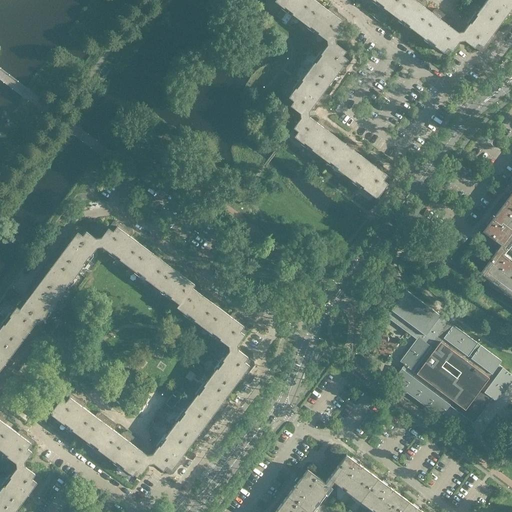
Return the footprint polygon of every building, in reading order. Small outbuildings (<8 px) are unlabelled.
[(316,1),(316,0),(275,0),(275,1),(284,8),(285,7),(293,13),(292,14),(301,21),(316,1)] [(401,0),(373,0),(375,1),(375,0),(376,0),(380,3),(384,6),(383,7),(391,13),(401,0)] [(432,13),(424,7),(426,4),(422,1),(422,0),(401,0),(391,13),(400,20),(401,19),(410,25),(409,26),(417,32),(432,13)] [(511,0),(486,0),(483,6),(502,20),(508,13),(511,15),(511,13),(511,0)] [(340,75),(352,59),(352,56),(336,44),(335,39),(347,23),(347,19),(330,7),(328,10),(316,1),(301,21),(309,27),(310,26),(319,32),(318,33),(327,40),(328,45),(321,54),(322,55),(316,63),(315,62),(308,71),(328,85),(337,73),(340,75)] [(448,56),(459,41),(462,40),(464,40),(480,52),(484,52),(496,35),(493,33),(502,20),(483,6),(476,14),(477,15),(471,24),(470,23),(463,32),(460,32),(458,33),(450,27),(452,23),(447,20),(449,18),(437,9),(434,10),(432,13),(417,32),(426,39),(427,38),(435,44),(434,45),(448,56)] [(335,136),(338,133),(337,130),(326,121),(324,123),(319,120),(317,123),(309,117),(309,114),(308,112),(314,103),(317,106),(321,101),(323,103),(332,91),(331,87),(328,85),(308,71),(302,79),(303,80),(300,85),(297,89),(295,88),(289,97),(294,101),(290,105),(300,113),(301,115),(301,118),(294,128),(298,131),(294,136),(303,143),(304,142),(313,148),(312,149),(321,156),(335,136)] [(346,175),(361,156),(363,152),(363,149),(351,140),(350,142),(345,139),(343,142),(335,136),(321,156),(329,162),(330,161),(338,167),(337,168),(346,175)] [(392,177),(391,174),(375,161),(373,165),(361,156),(346,175),(355,181),(355,180),(364,186),(363,188),(375,197),(378,196),(392,177)] [(508,248),(511,243),(511,203),(508,201),(485,231),(504,244),(501,247),(483,272),(495,281),(496,280),(500,283),(499,284),(511,293),(511,258),(506,254),(508,252),(510,249),(508,248)] [(143,246),(131,236),(133,233),(117,221),(113,222),(101,238),(99,238),(100,246),(102,246),(111,253),(112,251),(120,258),(120,259),(128,265),(143,246)] [(90,255),(97,247),(100,246),(99,238),(96,238),(80,226),(76,227),(64,243),(67,245),(58,258),(78,273),(84,264),(83,263),(86,259),(89,255),(90,255)] [(154,285),(171,261),(171,259),(159,250),(158,252),(153,248),(151,252),(143,246),(128,265),(137,272),(138,271),(146,277),(145,278),(154,285)] [(71,281),(78,273),(58,258),(52,266),(49,263),(46,268),(44,267),(35,278),(35,281),(59,298),(65,290),(64,289),(70,280),(71,281)] [(220,300),(208,292),(207,294),(202,290),(200,293),(192,287),(194,284),(186,278),(189,275),(184,272),(186,270),(174,261),(171,261),(154,285),(162,291),(163,290),(172,296),(171,297),(179,303),(177,307),(186,313),(187,312),(188,313),(195,319),(194,320),(203,326),(218,307),(220,304),(220,300)] [(39,324),(46,315),(45,314),(47,312),(51,306),(52,307),(59,298),(35,281),(33,281),(24,293),(26,294),(25,296),(23,299),(26,302),(20,309),(17,307),(10,316),(11,316),(8,321),(5,325),(4,324),(0,329),(0,334),(20,350),(23,349),(32,338),(30,336),(33,332),(30,329),(36,322),(39,324)] [(501,361),(465,334),(462,331),(453,325),(452,326),(440,317),(441,316),(406,290),(392,308),(386,317),(416,339),(400,361),(404,365),(401,368),(393,380),(392,381),(440,418),(452,401),(477,419),(490,402),(492,399),(497,402),(511,381),(511,374),(499,365),(501,361)] [(249,328),(249,326),(249,325),(232,313),(230,316),(218,307),(203,326),(211,333),(212,331),(221,338),(220,339),(229,346),(229,348),(237,347),(237,344),(249,328)] [(21,353),(20,350),(0,334),(0,369),(4,365),(7,367),(10,363),(12,364),(21,353)] [(242,381),(254,365),(254,362),(238,349),(237,347),(229,348),(230,351),(223,360),(224,360),(218,369),(217,368),(210,376),(230,391),(239,379),(242,381)] [(224,399),(230,391),(210,376),(204,385),(205,386),(198,395),(197,394),(191,402),(214,420),(217,419),(226,407),(224,406),(227,401),(224,399)] [(95,416),(83,407),(86,404),(69,392),(66,392),(51,411),(52,414),(64,423),(65,422),(73,428),(73,429),(81,435),(95,416)] [(206,434),(214,422),(214,420),(191,402),(185,411),(186,412),(182,416),(179,420),(178,419),(172,428),(191,443),(197,435),(200,437),(204,433),(206,434)] [(121,435),(113,430),(116,427),(111,423),(113,421),(101,412),(98,413),(95,416),(81,435),(90,442),(90,441),(95,444),(99,448),(98,449),(106,455),(121,435)] [(37,445),(36,442),(20,429),(17,433),(5,424),(0,430),(0,448),(8,455),(7,456),(16,462),(17,465),(25,464),(24,461),(37,445)] [(137,478),(148,463),(151,463),(153,462),(170,474),(173,474),(185,458),(182,455),(191,443),(172,428),(165,437),(166,437),(160,446),(159,445),(152,454),(150,454),(147,455),(139,449),(141,446),(137,442),(138,440),(127,431),(123,432),(121,435),(106,455),(115,461),(116,460),(120,463),(125,467),(124,468),(137,478)] [(359,500),(376,477),(346,455),(329,478),(334,481),(342,487),(343,486),(346,488),(345,490),(359,500)] [(30,498),(42,482),(41,478),(25,466),(25,464),(17,465),(17,467),(10,476),(12,477),(5,486),(4,485),(0,490),(0,494),(17,508),(26,496),(30,498)] [(306,511),(310,511),(331,485),(334,481),(329,478),(325,482),(307,469),(286,497),(306,511)] [(398,511),(407,500),(389,487),(376,477),(359,500),(373,510),(374,509),(377,511),(398,511)] [(20,511),(21,510),(17,508),(0,494),(0,511),(20,511)] [(306,511),(286,497),(275,511),(306,511)] [(422,511),(407,500),(398,511),(422,511)]
